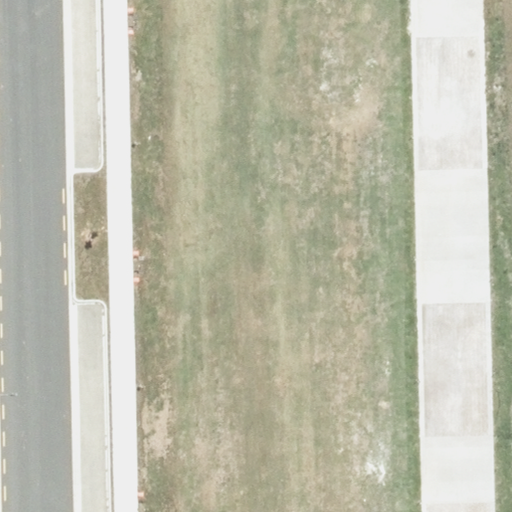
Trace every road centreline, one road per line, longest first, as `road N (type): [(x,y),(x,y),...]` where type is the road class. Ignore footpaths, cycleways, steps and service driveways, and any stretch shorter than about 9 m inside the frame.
road 1 (residential): [(46,511),(32,0)]
road 2 (residential): [(458,511),(449,0)]
